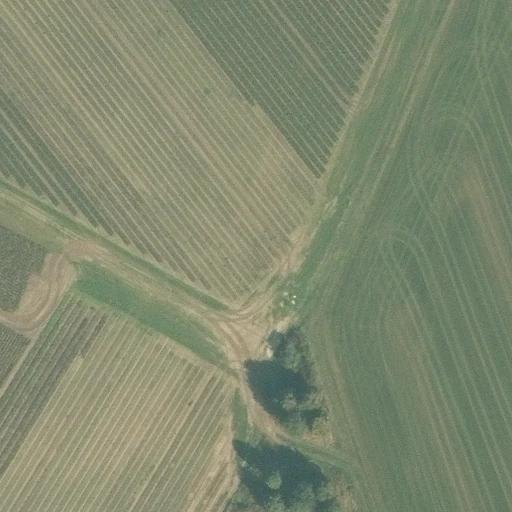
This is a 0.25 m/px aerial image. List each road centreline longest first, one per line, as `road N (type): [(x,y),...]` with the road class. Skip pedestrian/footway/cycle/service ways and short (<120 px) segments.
road 1 (track): [(438,0),(312,325),(369,511)]
road 2 (track): [(0,216),(256,353),(312,325)]
road 3 (track): [(256,353),(271,439),(359,477)]
